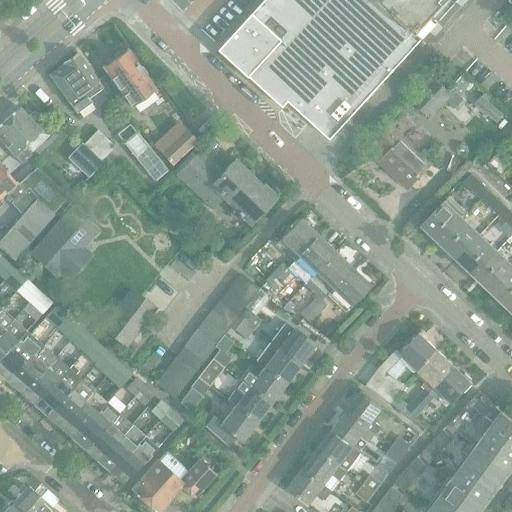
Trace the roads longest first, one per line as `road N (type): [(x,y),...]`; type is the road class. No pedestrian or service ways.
road 1 (residential): [(239,511),(418,286)]
road 2 (residential): [(308,176),(405,69),(441,47),(483,0)]
road 3 (residential): [(308,176),(137,0)]
road 4 (residential): [(418,286),(308,176)]
road 5 (secondary): [(0,90),(97,0)]
road 6 (residential): [(511,370),(418,286)]
